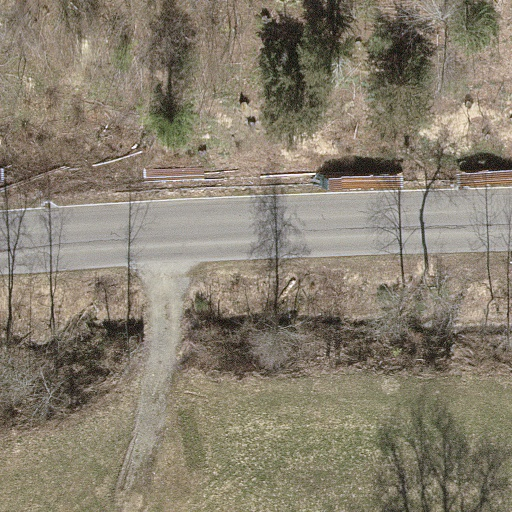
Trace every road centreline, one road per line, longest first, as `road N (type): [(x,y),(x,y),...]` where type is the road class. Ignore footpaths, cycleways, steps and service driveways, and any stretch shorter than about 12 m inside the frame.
road 1 (tertiary): [(511,217),(0,242)]
road 2 (track): [(137,233),(159,360),(154,425),(115,511)]
